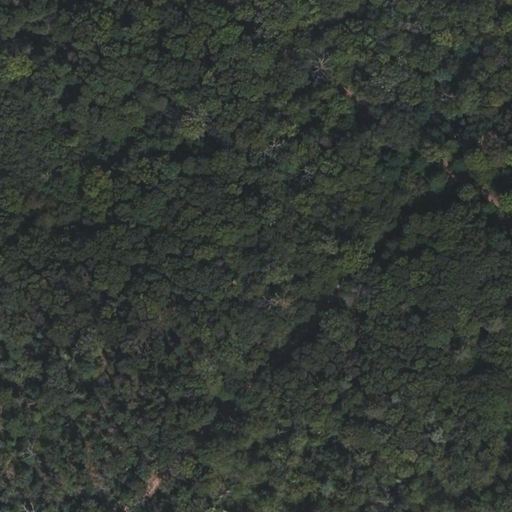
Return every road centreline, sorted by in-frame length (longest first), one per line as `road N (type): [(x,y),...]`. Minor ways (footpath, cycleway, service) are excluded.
road 1 (track): [(133,511),(511,115)]
road 2 (track): [(222,0),(511,208)]
